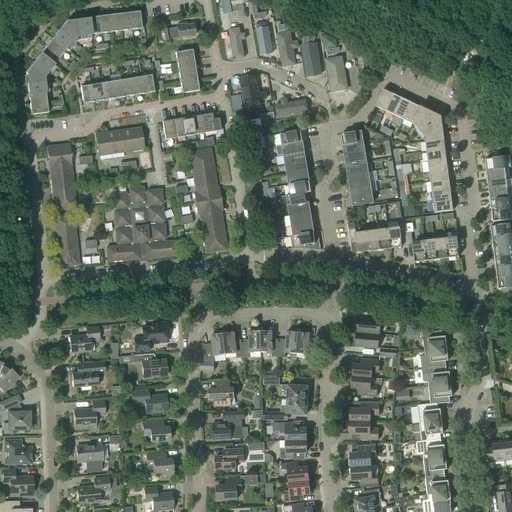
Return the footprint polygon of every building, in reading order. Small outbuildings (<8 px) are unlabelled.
[(256,0),(249,2),(251,14),(254,13),(258,12),(256,0)] [(139,12),(129,13),(131,30),(141,29),(139,12)] [(131,30),(129,13),(119,14),(121,31),(131,30)] [(121,31),(119,14),(109,15),(111,32),(121,31)] [(111,32),(109,15),(99,17),(101,34),(111,32)] [(101,34),(99,17),(88,18),(90,35),(91,35),(101,34)] [(90,35),(88,18),(66,20),(52,38),(66,49),(67,48),(70,50),(78,40),(91,39),(91,35),(90,35)] [(177,28),(159,31),(161,41),(165,40),(165,43),(171,42),(170,39),(175,39),(175,38),(179,38),(195,35),(193,24),(186,25),(186,24),(177,25),(177,28)] [(306,25),(299,26),(300,37),(316,34),(315,29),(306,25)] [(272,53),(268,27),(256,29),(260,55),(272,53)] [(239,28),(229,30),(234,59),(244,57),(241,40),(245,39),(244,34),(240,34),(239,28)] [(277,34),(283,67),(295,64),(290,32),(277,34)] [(326,35),(322,36),(324,49),(337,47),(336,40),(326,35)] [(66,49),(52,38),(46,46),(60,57),(66,49)] [(306,76),(321,74),(316,43),(301,45),(306,76)] [(60,57),(46,46),(40,54),(53,65),(54,65),(60,57)] [(194,60),(192,50),(175,53),(177,63),(194,60)] [(53,66),(54,65),(53,65),(40,54),(26,73),(28,94),(45,92),(45,93),(49,92),(48,79),(56,68),(53,66)] [(348,56),(354,92),(362,90),(356,54),(348,56)] [(331,92),(347,89),(341,57),(326,60),(331,92)] [(195,70),(194,60),(177,63),(178,73),(195,70)] [(197,81),(195,70),(178,73),(180,84),(197,81)] [(151,75),(141,77),(144,94),(154,92),(151,75)] [(254,76),(240,79),(245,109),(260,106),(259,100),(266,99),(265,93),(258,94),(255,78),(254,76)] [(144,94),(141,77),(131,79),(134,96),(144,94)] [(134,96),(131,79),(121,80),(124,97),(134,96)] [(124,97),(121,80),(110,82),(113,99),(124,97)] [(199,91),(197,81),(180,84),(182,94),(199,91)] [(113,99),(110,82),(100,84),(103,101),(113,99)] [(103,101),(100,84),(90,85),(93,102),(103,101)] [(93,102),(90,85),(80,87),(83,104),(93,102)] [(383,89),(375,106),(385,111),(393,94),(383,89)] [(47,103),(45,93),(45,92),(28,94),(30,105),(47,103)] [(393,94),(385,111),(394,115),(402,98),(393,94)] [(402,98),(394,115),(403,120),(411,103),(402,98)] [(275,106),(277,116),(307,111),(305,101),(275,106)] [(48,113),(47,103),(30,105),(31,115),(48,113)] [(411,103),(403,120),(412,124),(421,107),(411,103)] [(421,107),(412,124),(414,127),(415,127),(415,128),(415,129),(416,131),(416,133),(417,134),(440,118),(439,117),(438,116),(437,116),(436,117),(432,119),(430,116),(433,113),(421,107)] [(211,114),(205,115),(204,111),(203,111),(203,112),(201,112),(201,116),(204,134),(220,131),(218,119),(212,120),(211,114)] [(204,134),(201,116),(192,118),(194,135),(204,134)] [(194,135),(192,118),(182,119),(185,137),(194,135)] [(440,118),(417,134),(418,135),(419,136),(420,137),(422,138),(423,138),(424,138),(423,139),(425,142),(443,139),(442,125),(439,128),(436,124),(439,122),(440,121),(440,120),(441,119),(440,119),(440,118)] [(185,137),(182,119),(172,121),(175,139),(185,137)] [(175,139),(172,121),(162,123),(165,140),(175,139)] [(140,128),(95,135),(98,156),(143,150),(140,128)] [(301,131),(280,135),(282,145),(302,142),(301,131)] [(361,132),(341,135),(342,145),(363,142),(361,132)] [(443,139),(425,142),(426,152),(445,149),(443,139)] [(282,145),(276,146),(277,156),(283,155),(304,152),(302,142),(282,145)] [(363,142),(342,145),(344,155),(365,152),(363,142)] [(69,145),(47,147),(54,212),(76,209),(69,145)] [(210,149),(189,153),(195,192),(194,192),(198,214),(199,214),(205,254),(227,250),(220,211),(222,210),(218,188),(217,189),(210,149)] [(445,149),(426,152),(428,162),(446,160),(445,149)] [(304,152),(283,155),(285,165),(306,162),(304,152)] [(365,152),(344,155),(346,165),(366,162),(365,152)] [(490,159),(485,159),(486,171),(505,168),(503,157),(500,158),(499,154),(496,154),(495,155),(493,156),(491,157),(490,159)] [(91,156),(78,157),(78,165),(92,164),(91,156)] [(446,160),(428,162),(429,172),(447,170),(446,160)] [(135,161),(120,163),(121,171),(136,169),(135,161)] [(306,162),(285,165),(287,175),(307,172),(306,162)] [(366,162),(346,165),(348,176),(368,172),(366,162)] [(505,168),(486,171),(487,181),(506,178),(505,168)] [(447,170),(429,172),(430,182),(449,180),(447,170)] [(307,172),(287,175),(289,185),(309,182),(307,172)] [(368,172),(348,176),(349,186),(370,182),(368,172)] [(506,178),(487,181),(489,191),(507,188),(506,178)] [(449,180),(430,182),(431,192),(450,190),(449,180)] [(289,185),(290,195),(307,193),(311,192),(309,182),(289,185)] [(370,182),(349,186),(351,196),(371,192),(370,182)] [(186,186),(175,188),(176,195),(187,193),(186,186)] [(118,247),(106,248),(107,262),(139,259),(139,257),(145,256),(146,258),(177,255),(176,241),(164,242),(164,239),(165,239),(164,225),(163,225),(162,222),(164,221),(162,207),(161,207),(161,204),(162,204),(161,190),(147,191),(147,192),(143,193),(143,188),(129,189),(129,194),(126,194),(126,193),(112,194),(113,209),(114,208),(114,212),(113,212),(115,226),(116,226),(116,229),(115,229),(116,243),(117,243),(118,247)] [(507,188),(489,191),(490,201),(508,199),(507,188)] [(450,190),(431,192),(433,203),(451,200),(450,190)] [(371,192),(351,196),(353,206),(373,203),(371,192)] [(290,195),(286,196),(288,206),(308,203),(307,193),(290,195)] [(508,199),(490,201),(491,211),(510,209),(508,199)] [(451,200),(433,203),(434,213),(453,211),(451,200)] [(308,203),(288,206),(290,216),(310,213),(308,203)] [(511,208),(510,209),(491,211),(493,222),(511,219),(511,208)] [(73,213),(52,215),(57,267),(79,265),(73,213)] [(310,213),(290,216),(291,226),(312,223),(310,213)] [(191,216),(180,217),(181,225),(192,223),(191,216)] [(312,223),(291,226),(293,236),(314,233),(312,223)] [(354,223),(347,224),(348,230),(349,230),(351,244),(357,243),(358,253),(369,251),(367,232),(356,234),(355,229),(354,223)] [(377,224),(366,226),(367,232),(369,251),(380,250),(377,231),(377,224)] [(399,228),(388,229),(391,249),(407,247),(405,233),(404,224),(398,224),(399,228)] [(509,224),(490,227),(492,238),(510,235),(509,224)] [(388,229),(377,231),(380,250),(391,249),(388,229)] [(411,232),(405,233),(407,247),(413,246),(415,262),(426,261),(423,242),(413,243),(411,232)] [(293,236),(290,236),(292,249),(321,250),(318,237),(314,238),(314,233),(293,236)] [(510,235),(492,238),(493,248),(511,245),(510,235)] [(456,238),(445,239),(447,258),(459,257),(456,238)] [(445,239),(434,240),(437,260),(447,258),(445,239)] [(95,240),(84,241),(85,249),(96,248),(95,240)] [(434,240),(423,242),(426,261),(437,260),(434,240)] [(511,249),(511,245),(493,248),(494,258),(511,255),(511,249)] [(511,255),(494,258),(495,268),(511,265),(511,255)] [(511,265),(495,268),(497,278),(511,276),(511,265)] [(511,276),(497,278),(498,289),(503,288),(504,292),(504,293),(506,294),(508,294),(510,294),(511,294),(511,293),(511,276)] [(356,322),(355,328),(356,329),(356,332),(379,335),(380,320),(357,318),(357,321),(356,322)] [(142,338),(134,339),(135,353),(149,351),(148,344),(167,342),(165,323),(151,324),(151,327),(142,328),(142,338)] [(86,336),(69,337),(70,349),(72,351),(73,353),(91,351),(90,343),(92,341),(99,340),(98,327),(86,329),(86,336)] [(442,330),(422,333),(424,351),(447,348),(445,336),(442,336),(442,330)] [(249,343),(242,343),(243,358),(250,358),(250,353),(261,352),(260,331),(249,331),(249,343)] [(272,331),(260,331),(261,352),(272,352),(272,357),(278,357),(279,342),(272,342),(272,331)] [(234,332),(223,334),(225,355),(236,353),(237,358),(243,358),(242,343),(235,344),(234,332)] [(279,342),(278,357),(285,358),(285,353),(296,354),(298,333),(287,332),(286,343),(279,342)] [(356,332),(355,347),(378,349),(379,335),(356,332)] [(298,333),(296,354),(307,355),(307,360),(314,360),(315,346),(309,345),(310,334),(298,333)] [(201,348),(200,370),(213,371),(214,356),(225,355),(223,334),(211,335),(212,346),(201,348)] [(380,348),(379,357),(396,358),(397,350),(380,348)] [(425,355),(420,357),(422,369),(446,366),(445,361),(448,361),(447,348),(424,351),(425,355)] [(149,354),(133,356),(134,363),(141,362),(143,378),(144,378),(144,380),(152,379),(151,377),(166,376),(165,360),(150,361),(149,354)] [(353,364),(352,376),(371,378),(372,372),(378,373),(379,361),(361,359),(360,365),(353,364)] [(0,389),(4,393),(19,377),(10,368),(8,371),(6,369),(4,368),(2,367),(3,364),(0,362),(0,389)] [(81,373),(72,374),(73,388),(98,386),(97,374),(101,374),(100,363),(80,364),(81,373)] [(446,366),(422,369),(423,382),(428,382),(428,387),(451,384),(449,372),(446,372),(446,366)] [(352,376),(351,388),(358,389),(358,395),(376,397),(377,386),(378,386),(381,384),(381,379),(371,378),(352,376)] [(223,389),(209,390),(209,400),(214,399),(214,406),(230,406),(230,399),(234,399),(234,394),(239,393),(238,381),(222,382),(223,389)] [(451,384),(428,387),(430,404),(437,404),(450,403),(449,397),(452,396),(451,384)] [(282,385),(281,390),(287,393),(287,400),(307,401),(308,387),(282,385)] [(416,397),(428,397),(428,389),(416,389),(416,397)] [(148,390),(130,392),(132,405),(145,403),(146,413),(167,411),(165,396),(148,398),(148,390)] [(18,396),(0,403),(0,410),(1,412),(6,409),(7,413),(8,425),(12,425),(12,431),(30,430),(29,412),(21,413),(18,404),(21,403),(18,396)] [(280,408),(280,413),(280,420),(288,420),(288,414),(306,415),(307,401),(287,400),(286,406),(280,408)] [(92,410),(74,411),(75,430),(88,429),(88,425),(96,425),(95,417),(97,415),(105,415),(104,402),(91,403),(92,410)] [(350,409),(350,421),(370,422),(370,415),(379,415),(379,402),(365,402),(365,409),(350,409)] [(430,404),(417,405),(419,424),(442,421),(440,409),(437,409),(437,404),(430,404)] [(224,423),(212,424),(213,440),(231,439),(242,438),(241,418),(244,418),(244,412),(223,413),(223,419),(224,419),(224,423)] [(350,421),(349,434),(364,434),(364,440),(378,440),(378,428),(370,427),(370,422),(350,421)] [(442,421),(419,424),(421,442),(441,440),(440,434),(443,434),(442,421)] [(154,422),(142,424),(143,436),(150,435),(151,442),(170,441),(168,428),(155,429),(154,422)] [(293,423),(273,423),(273,431),(280,431),(280,434),(285,433),(285,441),(306,441),(306,429),(293,429),(293,423)] [(120,435),(108,436),(109,445),(121,444),(120,435)] [(511,439),(503,441),(505,461),(511,460),(511,439)] [(20,440),(4,440),(4,465),(29,464),(31,462),(30,449),(29,448),(23,448),(21,447),(20,447),(20,440)] [(421,442),(416,442),(418,455),(423,455),(423,459),(445,457),(444,445),(441,445),(441,440),(421,442)] [(286,449),(280,449),(280,459),(293,459),(293,453),(306,453),(306,441),(285,441),(286,449)] [(492,448),(486,449),(487,463),(505,461),(503,441),(492,442),(492,448)] [(77,453),(76,453),(77,463),(102,461),(101,444),(76,447),(77,453)] [(358,453),(350,454),(351,467),(371,466),(370,457),(376,457),(375,444),(357,445),(358,453)] [(229,456),(215,457),(216,470),(235,469),(235,462),(243,462),(243,449),(229,450),(229,456)] [(162,454),(146,455),(147,467),(153,467),(154,474),(160,473),(161,478),(173,477),(171,459),(162,460),(162,454)] [(445,457),(423,459),(425,477),(444,475),(444,470),(447,469),(445,457)] [(298,462),(281,464),(281,470),(287,469),(289,482),(309,481),(307,467),(298,468),(298,462)] [(371,466),(351,467),(352,481),(360,480),(360,488),(378,487),(377,474),(371,474),(371,466)] [(15,470),(2,471),(2,483),(10,483),(10,493),(19,493),(19,496),(33,496),(32,477),(15,478),(15,470)] [(444,475),(425,477),(427,495),(449,493),(448,481),(445,481),(444,475)] [(258,477),(241,477),(241,479),(241,487),(258,486),(258,477)] [(94,487),(77,488),(78,504),(100,502),(99,494),(101,492),(109,491),(108,478),(93,480),(94,487)] [(229,486),(216,486),(217,500),(237,499),(236,491),(241,491),(241,487),(241,479),(229,480),(229,486)] [(289,491),(284,492),(285,502),(302,501),(301,495),(310,494),(309,481),(289,482),(289,491)] [(500,492),(494,493),(496,504),(511,502),(511,484),(499,486),(500,492)] [(156,488),(144,489),(145,502),(152,501),(153,511),(173,509),(171,494),(157,495),(156,488)] [(365,498),(354,500),(356,511),(361,511),(382,508),(379,489),(364,492),(365,498)] [(448,511),(449,511),(448,505),(451,505),(449,493),(427,495),(428,500),(423,501),(424,511),(448,511)] [(19,501),(0,501),(0,511),(31,511),(31,509),(19,509),(19,501)] [(511,511),(511,502),(496,504),(496,511),(511,511)]
